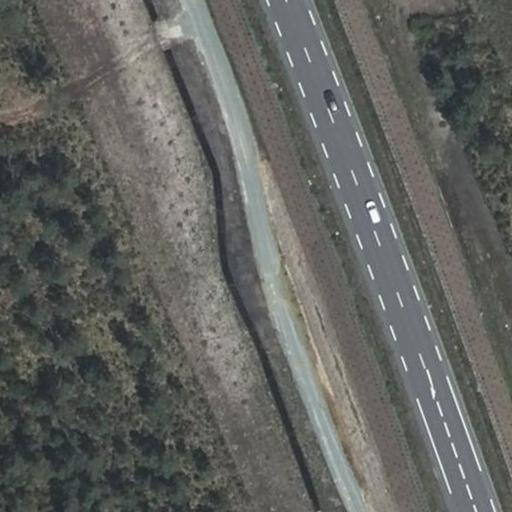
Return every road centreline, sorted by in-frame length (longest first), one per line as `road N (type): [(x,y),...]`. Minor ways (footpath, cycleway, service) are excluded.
road 1 (primary): [(479,511),(289,0)]
road 2 (track): [(197,0),(233,91),(313,383),(364,511)]
